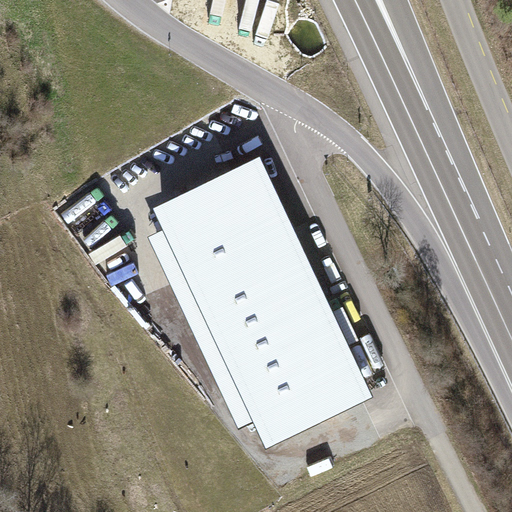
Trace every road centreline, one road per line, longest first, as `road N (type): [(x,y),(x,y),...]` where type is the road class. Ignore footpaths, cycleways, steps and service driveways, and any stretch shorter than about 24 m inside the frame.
road 1 (unknown): [(308,113),(130,187),(127,226),(245,434),(263,445),(323,440),(420,396)]
road 2 (track): [(308,113),(309,169),(476,511)]
road 3 (trunk): [(308,113),(377,170),(511,349)]
road 4 (trunk): [(420,131),(511,335)]
road 5 (primary): [(130,0),(308,113)]
road 6 (primary): [(455,0),(511,137)]
road 7 (trunk): [(358,0),(420,131)]
road 8 (trunk): [(420,131),(376,0)]
